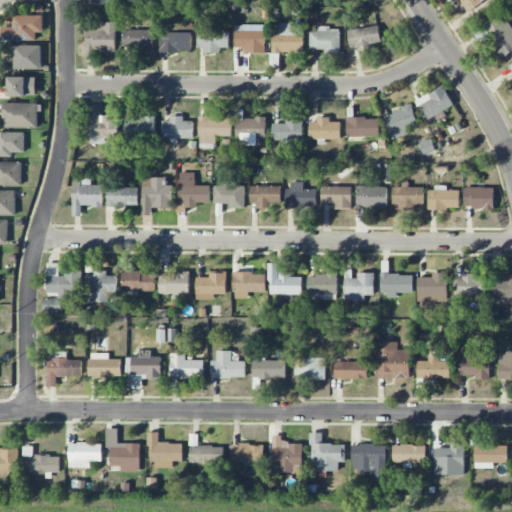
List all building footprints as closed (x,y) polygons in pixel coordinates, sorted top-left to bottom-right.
[(487,0),(460,0),(468,12),(487,0)] [(37,40),(37,32),(43,32),(44,16),(13,16),(13,26),(3,26),(3,39),(37,40)] [(511,52),(511,25),(509,20),(504,24),(499,16),(472,34),(479,44),(491,37),(504,57),(511,52)] [(116,51),(115,22),(97,22),(97,30),(85,31),(86,52),(116,51)] [(229,31),(207,30),(207,24),(198,24),(198,51),(220,51),(220,48),(229,48),(229,31)] [(382,43),(378,24),(348,31),(352,51),(372,47),(372,45),(382,43)] [(265,53),(265,25),(235,25),(235,47),(245,47),(245,53),(265,53)] [(304,52),(304,25),(273,25),(272,52),(304,52)] [(309,49),(325,50),(325,54),(340,54),(340,29),(310,28),(309,49)] [(153,30),(123,30),(123,50),(153,50),(153,30)] [(191,51),(191,32),(160,33),(160,52),(191,51)] [(41,46),(15,45),(14,69),(41,69),(41,46)] [(26,77),(9,77),(8,96),(26,97),(26,77)] [(427,120),(454,106),(444,86),(417,100),(427,120)] [(37,128),(38,103),(3,103),(3,128),(37,128)] [(102,105),(88,106),(89,144),(106,144),(105,138),(118,137),(118,116),(102,116),(102,105)] [(418,126),(413,106),(385,114),(392,140),(410,135),(408,129),(418,126)] [(155,117),(132,117),(132,110),(125,110),(126,139),(156,138),(155,117)] [(193,138),(194,121),(184,121),(184,116),(170,116),(170,121),(162,121),(162,138),(171,138),(171,143),(178,144),(178,138),(193,138)] [(232,117),(200,117),(199,149),(215,149),(216,136),(231,137),(232,117)] [(341,122),(330,122),(330,117),(317,117),(317,122),(310,122),(310,139),(341,140),(341,122)] [(348,137),(380,136),(379,117),(347,119),(348,137)] [(266,118),(237,118),(236,134),(256,134),(256,139),(266,139),(266,118)] [(273,139),(303,140),(303,118),(286,118),(286,123),(273,123),(273,139)] [(0,156),(12,157),(13,152),(24,153),(25,133),(0,132),(0,156)] [(436,152),(432,139),(420,142),(424,155),(436,152)] [(0,185),(21,186),(22,162),(0,162),(0,185)] [(391,182),(391,164),(383,165),(384,183),(391,182)] [(195,173),(179,173),(178,213),(186,213),(187,208),(197,208),(197,203),(209,204),(210,186),(195,185),(195,173)] [(142,216),(151,216),(152,208),(173,208),(173,185),(166,185),(166,178),(143,177),(142,216)] [(73,216),(81,216),(82,206),(103,207),(103,185),(92,185),(92,178),(80,178),(80,185),(73,185),(73,216)] [(393,206),(424,205),(424,187),(409,187),(409,181),(402,181),(402,187),(393,187),(393,206)] [(317,189),(304,189),(304,183),(288,182),(288,207),(317,208),(317,189)] [(245,186),(214,185),(214,204),(229,204),(229,209),(244,209),(245,186)] [(250,206),(272,207),(272,203),(281,203),(281,186),(251,186),(250,206)] [(351,186),(322,187),(322,204),(335,203),(335,208),(352,208),(351,186)] [(387,186),(358,186),(358,208),(387,208),(387,186)] [(429,209),(459,209),(459,190),(447,190),(447,186),(437,186),(437,190),(428,190),(429,209)] [(138,188),(124,188),(124,187),(108,187),(107,206),(138,207),(138,188)] [(494,188),(465,187),(464,208),(494,208),(494,188)] [(16,191),(0,190),(0,215),(15,216),(16,191)] [(8,220),(0,219),(0,244),(8,244),(8,220)] [(81,293),(82,271),(61,270),(61,263),(48,263),(47,292),(59,293),(59,299),(70,299),(71,293),(81,293)] [(302,294),(301,277),(289,277),(289,272),(278,272),(278,263),(269,264),(269,295),(302,294)] [(344,301),(364,302),(364,296),(374,296),(374,273),(354,273),(354,267),(345,267),(344,301)] [(155,272),(122,272),(123,291),(155,291),(155,272)] [(196,278),(197,300),(215,300),(215,294),(227,294),(227,272),(210,272),(210,277),(196,278)] [(107,302),(107,293),(117,293),(117,276),(107,276),(107,273),(86,273),(86,293),(93,293),(93,302),(107,302)] [(189,294),(190,273),(160,273),(160,295),(180,296),(180,293),(189,294)] [(248,292),(266,292),(266,273),(234,273),(234,299),(248,299),(248,292)] [(418,277),(418,306),(447,306),(448,273),(432,273),(432,278),(418,277)] [(308,274),(308,300),(337,299),(337,274),(308,274)] [(413,275),(381,274),(381,296),(397,296),(397,293),(413,293),(413,275)] [(505,281),(492,280),(491,305),(511,304),(511,274),(505,275),(505,281)] [(486,278),(475,278),(475,276),(456,275),(455,295),(486,296),(486,278)] [(43,312),(62,312),(62,299),(43,299),(43,312)] [(410,350),(398,350),(398,342),(377,342),(376,378),(410,379),(410,350)] [(162,356),(152,356),(152,350),(139,350),(139,356),(132,356),(132,378),(161,379),(162,356)] [(232,351),(217,351),(217,361),(211,361),(211,378),(245,377),(245,361),(232,361),(232,351)] [(490,351),(466,351),(466,358),(460,357),(460,376),(475,376),(475,379),(490,379),(490,351)] [(511,351),(499,351),(499,379),(511,379),(511,351)] [(90,353),(89,376),(122,376),(122,359),(109,359),(109,354),(90,353)] [(204,379),(204,360),(186,360),(186,354),(171,353),(171,378),(204,379)] [(417,379),(451,378),(450,361),(439,361),(439,356),(429,357),(429,361),(417,361),(417,379)] [(295,375),(311,376),(311,379),(325,379),(326,358),(296,358),(295,375)] [(48,359),(48,387),(57,387),(58,376),(82,377),(82,359),(48,359)] [(253,378),(286,379),(286,361),(253,360),(253,378)] [(368,379),(368,362),(335,361),(335,379),(368,379)] [(173,468),(173,461),(183,461),(183,443),(160,443),(160,433),(150,433),(150,468),(173,468)] [(345,444),(323,444),(323,433),(311,433),(311,464),(319,464),(319,471),(339,471),(339,462),(345,462),(345,444)] [(273,472),(302,473),(303,443),(282,443),(282,436),(274,436),(273,472)] [(69,468),(91,468),(91,461),(102,461),(102,444),(69,443),(69,468)] [(110,466),(122,466),(121,471),(140,472),(141,443),(126,443),(126,448),(111,447),(110,466)] [(264,462),(264,444),(231,445),(232,462),(264,462)] [(434,474),(464,475),(465,445),(451,444),(451,449),(435,448),(434,474)] [(353,474),(374,474),(374,477),(386,478),(387,445),(354,445),(353,474)] [(394,446),(394,464),(426,463),(426,445),(394,446)] [(508,445),(475,445),(474,468),(493,468),(493,463),(507,463),(508,445)] [(60,473),(60,456),(33,456),(33,447),(25,446),(24,473),(60,473)] [(224,446),(190,446),(190,463),(224,463),(224,446)] [(0,473),(20,473),(18,449),(0,449),(0,473)]
